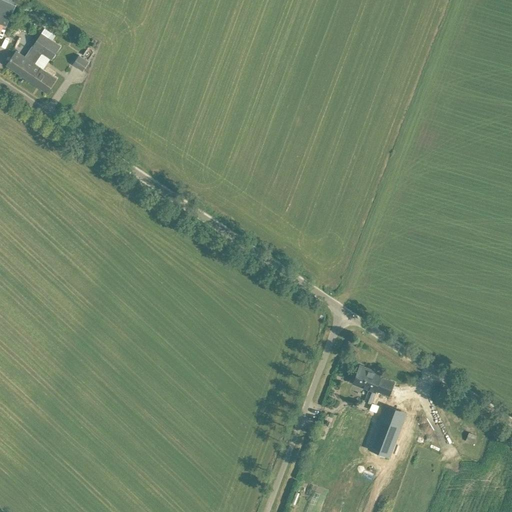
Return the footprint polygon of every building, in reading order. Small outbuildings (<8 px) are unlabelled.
[(4,0),(0,0),(0,23),(3,25),(6,27),(10,17),(16,5),(4,0)] [(35,63),(42,53),(51,40),(42,33),(33,46),(37,49),(36,50),(35,50),(29,59),(16,50),(7,64),(25,77),(35,63)] [(51,40),(42,53),(52,59),(61,46),(51,40)] [(89,62),(79,55),(73,64),(83,70),(89,62)] [(47,93),(53,84),(57,78),(35,63),(25,77),(47,93)] [(375,371),(374,372),(360,367),(353,383),(353,384),(368,390),(364,400),(371,403),(376,389),(390,394),(394,382),(381,377),(382,374),(375,371)] [(466,441),(473,444),(477,435),(469,432),(466,441)] [(437,511),(459,511),(474,469),(454,462),(437,511)]
